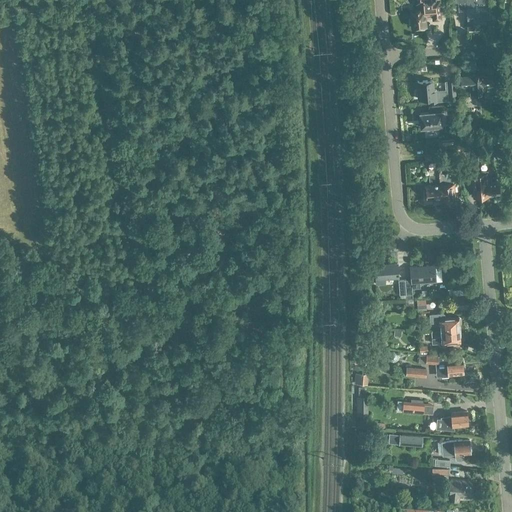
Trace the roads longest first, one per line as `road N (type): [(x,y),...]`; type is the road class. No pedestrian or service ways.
road 1 (residential): [(509,511),(485,229)]
road 2 (residential): [(485,229),(422,232),(399,212),(387,56)]
road 3 (residential): [(387,56),(511,46)]
